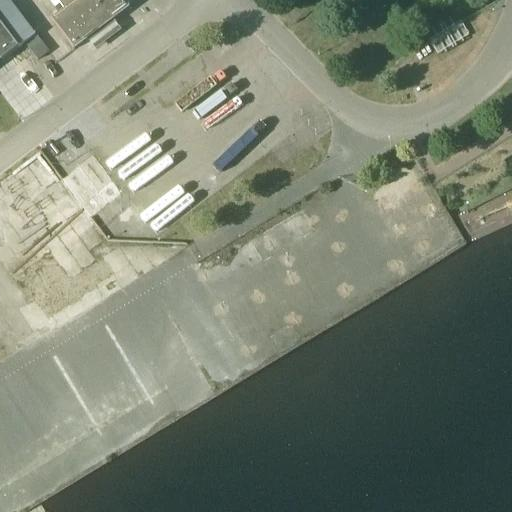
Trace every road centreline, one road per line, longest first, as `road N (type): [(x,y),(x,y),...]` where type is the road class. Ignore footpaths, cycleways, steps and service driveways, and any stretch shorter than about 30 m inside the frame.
road 1 (unclassified): [(511,30),(444,109),(389,120),(331,95),(237,0)]
road 2 (unclassified): [(0,158),(208,0)]
